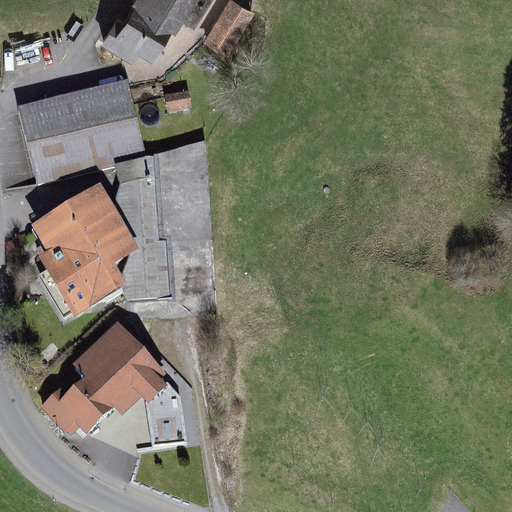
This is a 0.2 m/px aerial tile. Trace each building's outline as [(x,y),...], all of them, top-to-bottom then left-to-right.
[(206,0),(126,0),(101,39),(130,58),(136,50),(150,59),(180,15),(192,23),(206,0)] [(256,18),(233,2),(203,46),(225,62),(256,18)] [(126,87),(20,118),(41,192),(148,162),(126,87)] [(137,253),(98,194),(25,242),(77,321),(126,289),(112,270),(137,253)] [(171,390),(114,331),(73,371),(83,381),(48,416),(80,449),(112,418),(121,424),(144,402),(151,409),(171,390)]
